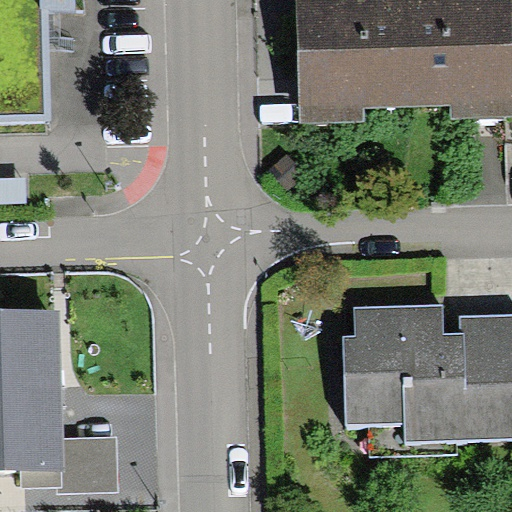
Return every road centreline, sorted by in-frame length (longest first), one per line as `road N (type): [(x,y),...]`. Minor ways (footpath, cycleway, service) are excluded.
road 1 (residential): [(511,225),(315,229),(204,244)]
road 2 (residential): [(214,511),(204,244)]
road 3 (residential): [(204,244),(197,0)]
road 4 (residential): [(204,244),(0,248)]
